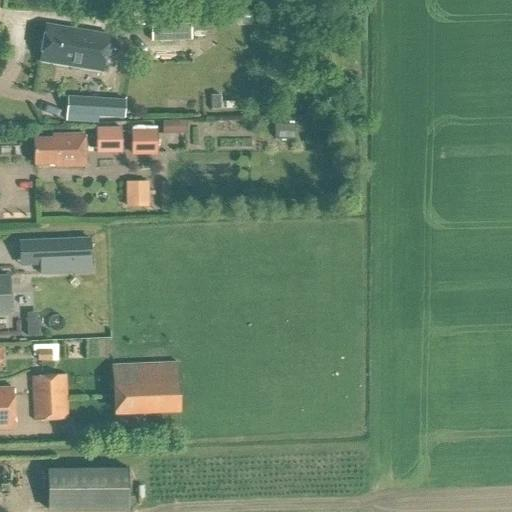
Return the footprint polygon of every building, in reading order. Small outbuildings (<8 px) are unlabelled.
[(190,11),(191,31),(212,31),(211,2),(190,2),(190,11)] [(150,12),(151,45),(191,44),(191,31),(190,11),(150,12)] [(46,27),(40,64),(103,75),(109,38),(46,27)] [(124,83),(132,84),(135,69),(127,67),(124,83)] [(210,110),(219,110),(219,96),(210,96),(210,110)] [(99,99),(67,97),(66,115),(68,115),(67,123),(96,123),(97,117),(98,117),(99,99)] [(185,134),(185,122),(173,123),(173,134),(185,134)] [(274,126),(274,139),(293,139),(293,127),(274,126)] [(96,154),(121,154),(121,128),(96,129),(96,154)] [(131,132),(131,156),(155,156),(155,132),(131,132)] [(34,140),(34,168),(55,168),(55,170),(85,170),(85,137),(53,137),(53,140),(34,140)] [(125,184),(125,208),(146,208),(146,183),(125,184)] [(89,263),(88,239),(19,242),(20,266),(89,263)] [(0,315),(10,315),(8,278),(0,278),(0,315)] [(38,325),(27,325),(27,336),(38,336),(38,325)] [(37,362),(51,362),(51,350),(37,350),(37,356),(37,362)] [(101,364),(103,415),(176,412),(174,361),(101,364)] [(33,421),(67,420),(65,378),(31,379),(33,421)] [(0,431),(14,431),(12,390),(0,390),(0,431)] [(48,511),(125,511),(125,467),(33,469),(33,511),(48,511)]
